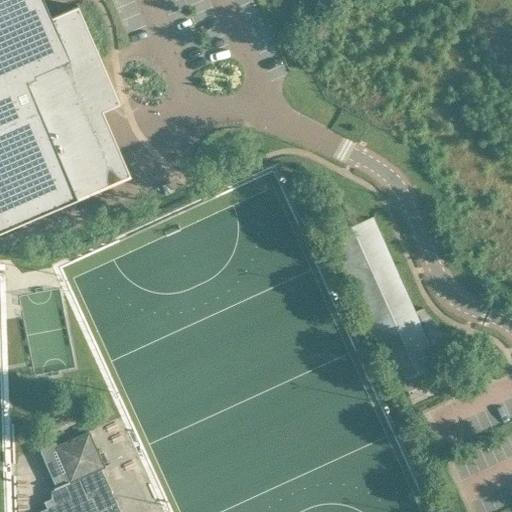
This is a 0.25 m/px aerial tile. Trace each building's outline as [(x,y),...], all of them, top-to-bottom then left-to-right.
[(42,0),(0,0),(0,231),(114,182),(74,89),(106,76),(76,6),(50,17),(42,0)] [(369,0),(293,0),(328,73),(390,43),(369,0)] [(440,0),(447,15),(481,0),(440,0)] [(487,0),(481,0),(447,15),(456,37),(496,20),(487,0)] [(500,29),(468,43),(477,65),(509,51),(500,29)] [(511,58),(509,51),(477,65),(484,81),(511,69),(511,58)] [(511,69),(484,81),(491,98),(511,88),(511,69)] [(511,88),(491,98),(498,114),(511,108),(511,88)] [(511,108),(498,114),(491,117),(498,134),(511,128),(511,108)] [(511,128),(498,134),(505,151),(511,147),(511,128)] [(373,217),(330,236),(395,383),(438,364),(436,359),(453,351),(424,308),(415,312),(373,217)] [(479,357),(484,368),(501,360),(496,349),(479,357)] [(120,511),(101,469),(105,467),(89,431),(53,447),(68,481),(55,487),(56,489),(56,496),(44,501),(47,508),(38,511),(120,511)]
